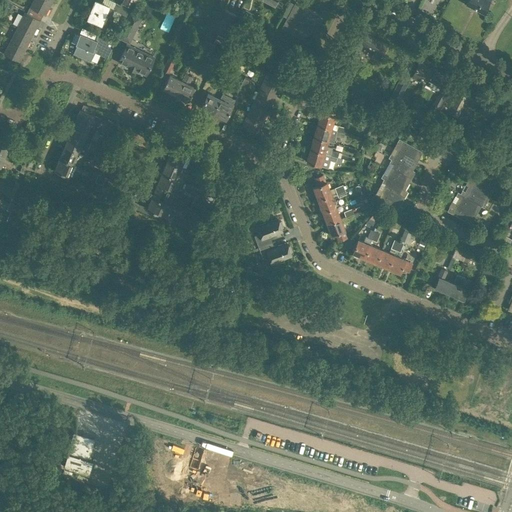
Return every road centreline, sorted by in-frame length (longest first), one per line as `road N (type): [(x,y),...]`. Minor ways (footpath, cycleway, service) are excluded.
road 1 (unknown): [(0,278),(511,426)]
road 2 (residential): [(484,332),(320,261),(278,159)]
road 3 (residential): [(78,81),(44,163),(47,176),(131,207),(170,120)]
road 4 (residential): [(484,332),(510,263),(424,210),(436,151)]
road 5 (secondary): [(343,511),(178,483),(163,458),(168,429)]
road 6 (secondary): [(511,413),(407,467),(368,477),(321,475)]
road 7 (secondary): [(168,429),(0,379)]
road 8 (residential): [(278,159),(348,0)]
road 9 (unclassified): [(511,76),(368,0)]
road 10 (secondary): [(321,475),(168,429)]
